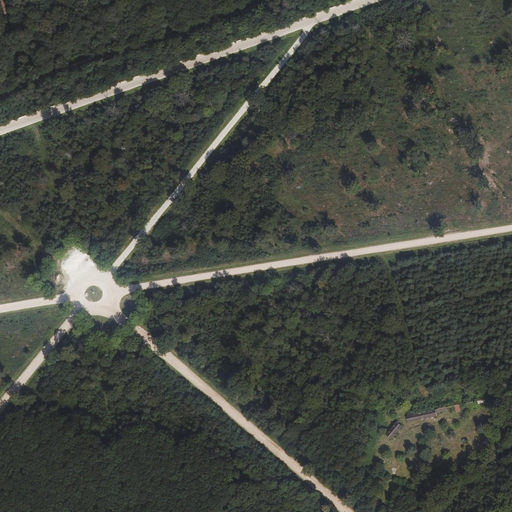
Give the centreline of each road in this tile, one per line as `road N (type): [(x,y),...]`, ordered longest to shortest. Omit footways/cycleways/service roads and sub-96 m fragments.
road 1 (track): [(112,291),(511,228)]
road 2 (track): [(0,136),(370,0)]
road 3 (track): [(104,279),(309,21)]
road 4 (track): [(345,511),(108,305)]
road 5 (track): [(280,0),(0,97)]
road 6 (track): [(455,418),(404,431),(378,511)]
road 7 (track): [(0,407),(81,307)]
